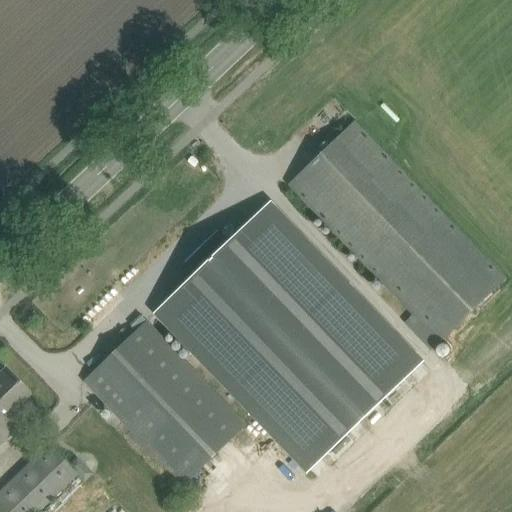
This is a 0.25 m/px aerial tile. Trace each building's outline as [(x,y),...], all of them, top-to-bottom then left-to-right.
[(507,280),(370,136),(356,122),(291,185),(414,314),(406,323),(433,351),(507,280)] [(199,274),(159,312),(311,469),(422,362),(270,205),(230,243),(219,231),(188,262),(199,274)] [(247,425),(161,336),(147,322),(85,381),(185,484),(247,425)] [(0,370),(0,442),(21,422),(10,411),(30,393),(5,366),(0,370)] [(0,490),(0,511),(38,511),(77,475),(48,445),(0,490)]
